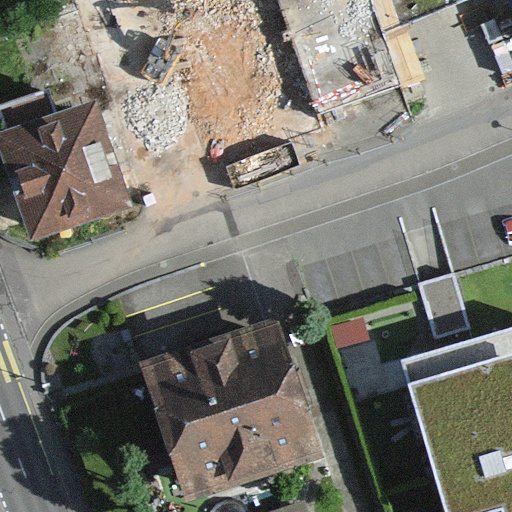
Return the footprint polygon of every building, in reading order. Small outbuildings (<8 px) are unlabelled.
[(376,0),(99,0),(91,3),(110,60),(136,51),(181,186),(413,109),(376,0)] [(90,94),(0,123),(0,167),(23,239),(126,206),(90,94)] [(511,511),(511,327),(382,365),(425,511),(511,511)] [(178,511),(315,469),(276,345),(139,389),(177,511),(178,511)] [(322,511),(317,496),(273,511),(322,511)]
